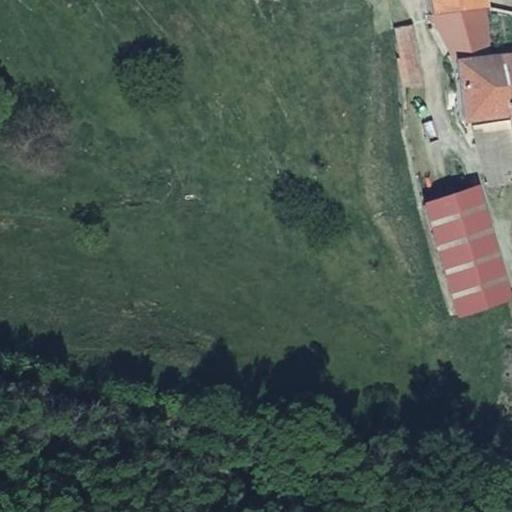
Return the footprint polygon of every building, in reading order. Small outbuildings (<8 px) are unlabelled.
[(387,0),(390,15),(407,13),(406,7),(404,0),(387,0)] [(479,0),(423,0),(424,5),(447,54),(456,110),(498,104),(488,44),(479,0)] [(390,15),(397,69),(415,66),(407,13),(390,15)] [(511,39),(488,44),(498,104),(500,112),(511,111),(511,117),(511,39)] [(511,169),(511,117),(511,111),(500,112),(476,117),(490,174),(511,169)] [(447,300),(505,283),(476,177),(416,194),(447,300)]
